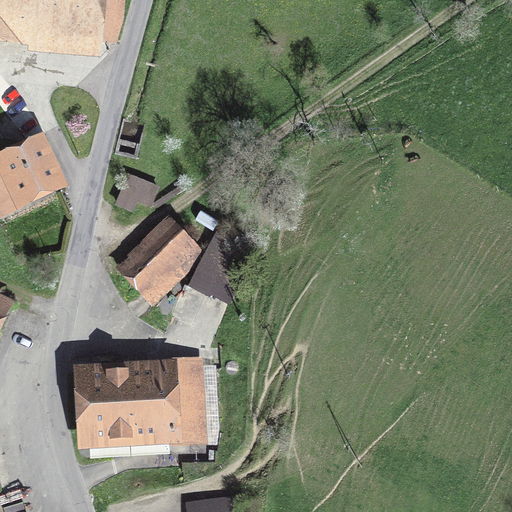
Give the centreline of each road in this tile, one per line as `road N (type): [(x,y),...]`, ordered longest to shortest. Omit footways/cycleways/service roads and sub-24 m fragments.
road 1 (tertiary): [(143,0),(57,356),(56,413),(85,511)]
road 2 (track): [(76,254),(180,205),(466,0)]
road 3 (track): [(119,87),(0,66)]
